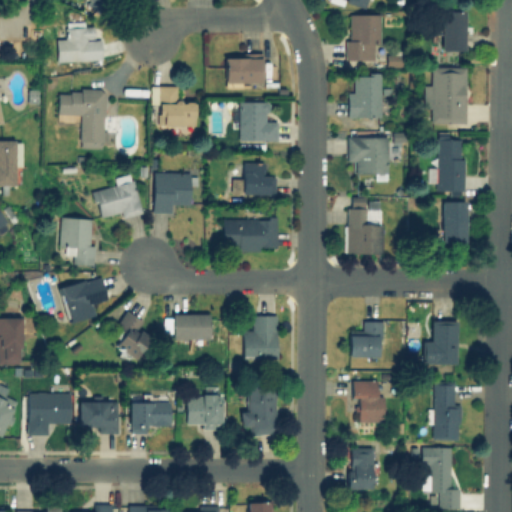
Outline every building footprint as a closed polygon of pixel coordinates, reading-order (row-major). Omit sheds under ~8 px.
[(86,0),(92,9),(106,0),(86,0)] [(366,0),(344,0),(344,2),(364,8),(366,0)] [(439,49),(461,49),(461,9),(439,9),(439,49)] [(377,12),(343,12),(343,58),(377,58),(377,12)] [(53,37),(54,59),(98,59),(98,36),(91,36),(91,22),(64,23),(64,37),(53,37)] [(259,52),(222,52),(222,84),(259,84),(259,52)] [(463,65),(429,65),(429,83),(421,83),(421,110),(430,110),(430,122),(463,122),(463,65)] [(378,72),(346,72),(346,115),(378,115),(378,72)] [(192,98),(176,98),(176,84),(156,84),(156,124),(192,124),(192,98)] [(77,115),(77,146),(102,146),(102,87),(55,87),(55,115),(77,115)] [(274,139),(274,119),(264,119),(264,100),(234,100),(235,139),(274,139)] [(385,135),(344,135),(344,161),(354,161),(354,172),(385,172),(385,135)] [(460,136),(434,137),(434,168),(426,168),(427,178),(433,178),(433,189),(460,189),(460,136)] [(0,184),(18,184),(18,138),(0,138),(0,184)] [(240,192),(272,192),(272,172),(260,172),(260,160),(240,160),(240,192)] [(149,210),(171,210),(171,202),(187,202),(187,170),(150,170),(149,210)] [(89,190),(95,216),(119,211),(120,215),(139,211),(130,172),(110,176),(112,184),(89,190)] [(378,252),(378,202),(362,202),(363,195),(349,195),(349,205),(342,205),(342,252),(378,252)] [(462,199),(437,199),(437,229),(436,229),(436,241),(462,241),(462,199)] [(90,263),(92,217),(57,215),(55,251),(69,252),(69,262),(90,263)] [(272,249),(272,217),(220,217),(220,249),(272,249)] [(103,298),(98,275),(54,285),(62,321),(94,313),(91,301),(103,298)] [(132,357),(146,336),(136,329),(141,320),(123,308),(111,326),(120,332),(112,344),(132,357)] [(206,337),(206,312),(168,312),(168,337),(206,337)] [(272,313),(250,313),(250,325),(239,325),(239,357),(272,357),(272,313)] [(18,316),(0,316),(0,361),(18,361),(18,316)] [(452,362),(452,319),(429,319),(429,338),(420,338),(420,362),(452,362)] [(377,354),(377,320),(357,320),(357,332),(345,332),(345,354),(377,354)] [(379,420),(379,379),(350,379),(350,420),(379,420)] [(454,438),(454,382),(429,381),(428,437),(454,438)] [(4,397),(7,386),(0,384),(0,434),(1,435),(12,400),(4,397)] [(238,409),(238,425),(248,425),(247,433),(271,434),(272,387),(246,386),(246,409),(238,409)] [(66,391),(24,391),(24,433),(45,433),(45,421),(66,421),(66,391)] [(182,427),(220,427),(220,392),(182,392),(182,427)] [(114,398),(75,398),(75,429),(114,429),(114,398)] [(128,431),(150,431),(150,424),(165,425),(166,399),(128,399),(128,431)] [(344,487),(368,487),(368,445),(344,445),(344,487)] [(435,506),(456,506),(455,486),(447,486),(447,445),(419,445),(419,463),(425,463),(426,490),(435,490),(435,506)] [(269,511),(269,500),(245,500),(245,511),(269,511)] [(107,511),(107,502),(89,502),(89,511),(107,511)]
